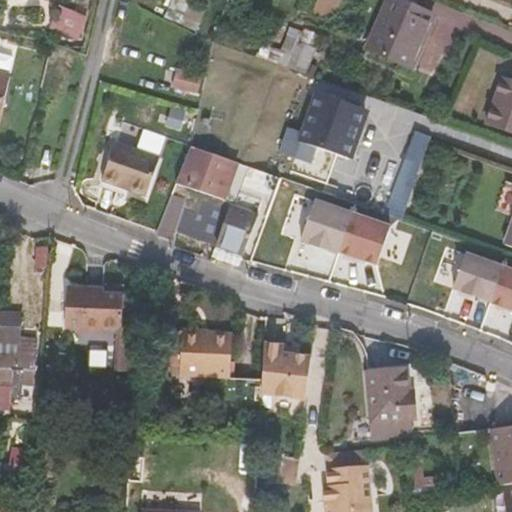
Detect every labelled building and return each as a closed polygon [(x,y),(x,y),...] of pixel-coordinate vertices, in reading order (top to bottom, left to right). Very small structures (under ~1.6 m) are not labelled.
[(192,0),(172,0),(165,15),(195,30),(207,7),(192,0)] [(398,0),(390,0),(369,48),(410,67),(432,15),(398,0)] [(81,40),(90,15),(63,5),(54,30),(81,40)] [(418,71),(441,20),(432,15),(410,67),(418,71)] [(295,55),(283,50),(277,64),(304,73),(319,38),(305,31),(301,42),(295,55)] [(301,42),(289,36),(283,50),(295,55),(301,42)] [(175,88),(200,93),(204,76),(179,71),(175,88)] [(511,79),(505,77),(489,123),(511,131),(511,79)] [(0,123),(8,89),(0,87),(0,123)] [(365,109),(318,93),(291,171),(328,183),(338,154),(349,158),(365,109)] [(406,158),(420,164),(430,136),(416,131),(406,158)] [(148,197),(160,159),(115,144),(102,182),(122,188),(123,185),(129,187),(128,191),(148,197)] [(192,146),(178,184),(192,189),(227,203),(232,189),(219,185),(228,159),(192,146)] [(392,193),(407,199),(420,164),(406,158),(392,193)] [(232,189),(241,164),(228,159),(219,185),(232,189)] [(511,181),(505,180),(498,210),(511,213),(511,181)] [(227,203),(192,189),(188,198),(178,226),(246,251),(259,215),(227,203)] [(174,237),(175,234),(178,226),(188,198),(174,193),(169,205),(160,232),(174,237)] [(411,201),(407,199),(392,193),(384,214),(403,221),(411,201)] [(339,251),(352,214),(315,201),(300,240),(338,253),(339,251)] [(390,227),(352,214),(339,251),(377,265),(390,227)] [(503,267),(466,254),(454,288),(491,302),(503,267)] [(511,270),(503,267),(491,302),(511,309),(511,270)] [(103,334),(104,325),(124,326),(126,302),(105,301),(105,290),(71,288),(69,326),(86,327),(86,332),(103,334)] [(0,342),(20,344),(21,317),(0,316),(0,342)] [(223,378),(229,378),(231,335),(181,333),(179,375),(223,378)] [(282,355),(283,343),(263,341),(261,379),(261,391),(308,393),(312,358),(282,355)] [(0,384),(28,386),(30,357),(0,355),(0,384)] [(415,401),(411,401),(408,371),(369,374),(372,423),(416,420),(415,401)] [(229,378),(223,378),(221,405),(260,406),(261,391),(261,379),(229,378)] [(346,437),(345,423),(322,425),(320,439),(346,437)] [(511,483),(511,427),(494,430),(499,485),(503,484),(511,483)] [(272,482),(299,484),(300,457),(274,456),(272,482)] [(331,511),(371,511),(369,467),(329,469),(330,487),(325,487),(326,505),(331,504),(331,511)] [(506,511),(511,511),(511,483),(503,484),(506,511)]
